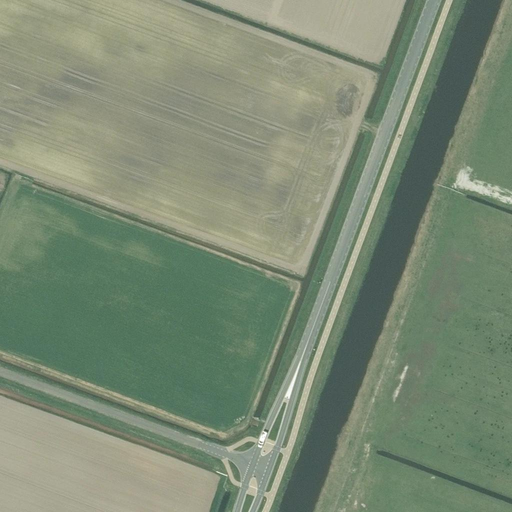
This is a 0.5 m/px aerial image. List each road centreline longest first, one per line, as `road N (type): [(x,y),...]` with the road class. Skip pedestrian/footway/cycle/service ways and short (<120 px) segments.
road 1 (tertiary): [(297,372),(433,0)]
road 2 (unclassified): [(252,465),(0,371)]
